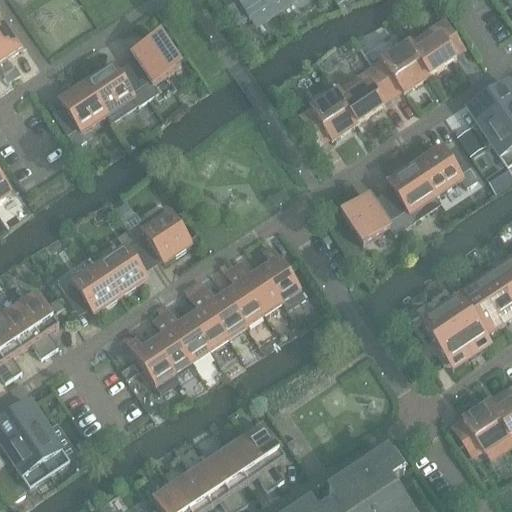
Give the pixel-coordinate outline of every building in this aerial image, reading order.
[(280,14),(270,0),(233,0),(239,8),(229,15),(237,28),(247,21),(249,24),(260,17),(265,24),(280,14)] [(270,0),(280,14),(296,4),(293,0),(270,0)] [(22,54),(0,20),(0,60),(4,66),(0,68),(0,70),(5,78),(3,79),(9,87),(20,80),(14,71),(13,72),(7,64),(22,54)] [(456,63),(443,44),(453,37),(445,25),(409,49),(430,81),(456,63)] [(180,72),(159,40),(132,58),(149,83),(139,90),(148,105),(159,98),(154,90),(180,72)] [(430,81),(409,49),(373,73),(381,85),(391,79),(404,98),(430,81)] [(138,112),(148,105),(139,90),(129,97),(112,71),(86,89),(107,121),(111,127),(137,110),(138,112)] [(384,111),(371,92),(381,85),(373,73),(337,97),(358,129),(384,111)] [(511,95),(507,87),(487,100),(511,137),(511,95)] [(107,121),(86,89),(60,106),(77,131),(67,138),(76,153),(87,145),(82,138),(107,121)] [(358,129),(337,97),(300,121),(309,133),(319,127),(332,146),(358,129)] [(511,170),(511,137),(487,100),(467,114),(479,131),(507,174),(511,170)] [(475,144),(465,151),(468,155),(478,149),(475,144)] [(457,178),(440,153),(415,170),(436,202),(461,185),(466,193),(477,186),(467,171),(457,178)] [(0,169),(0,204),(11,197),(3,186),(9,183),(0,169)] [(440,208),(436,202),(415,170),(388,188),(405,213),(395,220),(405,234),(415,227),(414,225),(440,208)] [(385,226),(368,201),(341,219),(363,251),(389,233),(394,241),(405,234),(395,220),(385,226)] [(191,250),(166,213),(139,231),(138,229),(128,236),(138,250),(147,243),(164,268),(191,250)] [(146,285),(128,257),(138,250),(128,236),(118,243),(124,253),(99,270),(120,302),(146,285)] [(301,296),(272,253),(263,259),(269,269),(259,276),(282,309),(285,315),(305,302),(301,296)] [(511,267),(509,263),(491,275),(511,306),(511,267)] [(282,309),(259,276),(250,282),(240,267),(232,272),(238,282),(264,321),(282,309)] [(120,302),(99,270),(74,287),(69,279),(58,287),(67,301),(77,294),(94,319),(120,302)] [(264,321),(238,282),(232,272),(224,278),(233,293),(224,299),(246,333),(264,321)] [(511,323),(511,306),(491,275),(473,287),(502,330),(511,323)] [(502,330),(473,287),(455,299),(476,331),(484,342),(502,330)] [(246,333),(224,299),(214,305),(205,291),(196,296),(202,306),(228,345),(246,333)] [(228,345),(202,306),(196,296),(188,302),(197,317),(188,323),(210,357),(228,345)] [(59,332),(36,298),(18,310),(50,358),(58,353),(49,339),(59,332)] [(484,342),(476,331),(455,299),(440,309),(442,313),(421,327),(447,367),(484,342)] [(65,312),(59,303),(51,308),(57,317),(65,312)] [(50,358),(18,310),(0,322),(22,356),(32,350),(41,364),(50,358)] [(406,329),(419,321),(414,313),(401,322),(406,329)] [(210,357),(188,323),(178,329),(169,315),(160,320),(166,330),(192,368),(210,357)] [(192,368),(166,330),(160,320),(152,326),(161,341),(152,347),(175,380),(192,368)] [(22,356),(0,322),(0,362),(14,382),(22,377),(12,363),(22,356)] [(288,343),(288,340),(285,338),(282,337),(280,339),(279,342),(281,345),(283,346),(285,346),(288,343)] [(175,380),(152,347),(142,353),(136,344),(127,350),(155,393),(159,399),(179,386),(175,380)] [(14,382),(0,362),(0,380),(5,388),(14,382)] [(136,377),(132,370),(122,377),(127,384),(136,377)] [(511,392),(488,408),(511,443),(511,392)] [(69,467),(41,424),(29,407),(10,420),(50,480),(69,467)] [(511,450),(511,443),(488,408),(463,426),(474,442),(463,449),(472,462),(482,455),(484,458),(495,451),(500,459),(511,450)] [(50,480),(10,420),(0,426),(0,448),(30,493),(50,480)] [(285,464),(262,430),(244,443),(276,491),(284,485),(274,471),(285,464)] [(303,452),(296,442),(286,448),(293,458),(303,452)] [(276,491),(244,443),(226,455),(248,489),(258,482),(267,497),(276,491)] [(248,489),(226,455),(208,467),(237,511),(243,511),(248,509),(238,495),(248,489)] [(404,511),(395,498),(388,488),(404,478),(402,476),(399,478),(389,462),(392,460),(390,458),(329,499),(334,508),(328,511),(313,511),(312,510),(309,511),(404,511)] [(237,511),(208,467),(190,479),(211,511),(212,511),(222,506),(225,511),(237,511)] [(211,511),(190,479),(172,491),(185,511),(211,511)] [(185,511),(172,491),(153,503),(158,511),(185,511)]
